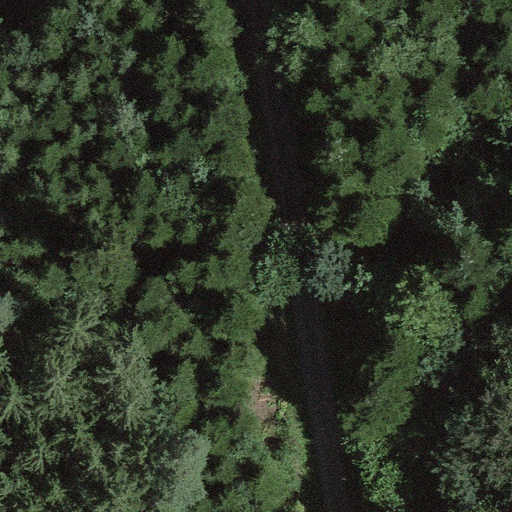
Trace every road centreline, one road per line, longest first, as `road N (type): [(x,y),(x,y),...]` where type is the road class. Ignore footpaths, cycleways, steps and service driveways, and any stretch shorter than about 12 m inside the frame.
road 1 (track): [(266,0),(328,389)]
road 2 (track): [(328,389),(344,511)]
